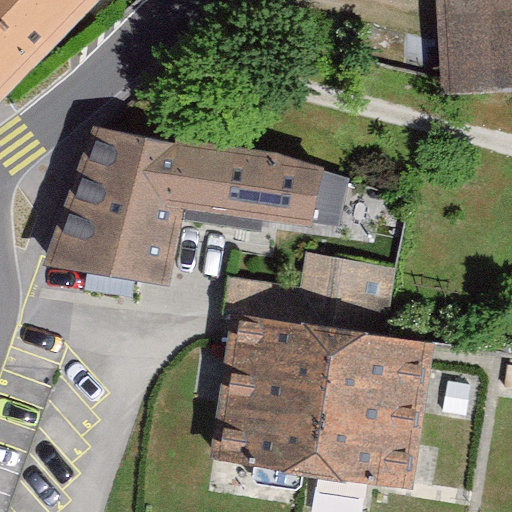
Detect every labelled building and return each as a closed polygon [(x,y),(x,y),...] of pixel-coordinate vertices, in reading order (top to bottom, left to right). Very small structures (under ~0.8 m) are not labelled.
[(0,0),(0,95),(93,0),(0,0)] [(511,0),(447,0),(450,106),(511,104),(511,0)] [(206,165),(107,139),(61,285),(176,302),(192,232),(206,165)] [(192,232),(321,246),(334,178),(209,154),(206,165),(192,232)] [(399,279),(311,267),(306,296),(232,285),(225,330),(255,334),(388,354),(399,279)] [(388,354),(255,334),(234,483),(423,510),(444,362),(388,354)]
